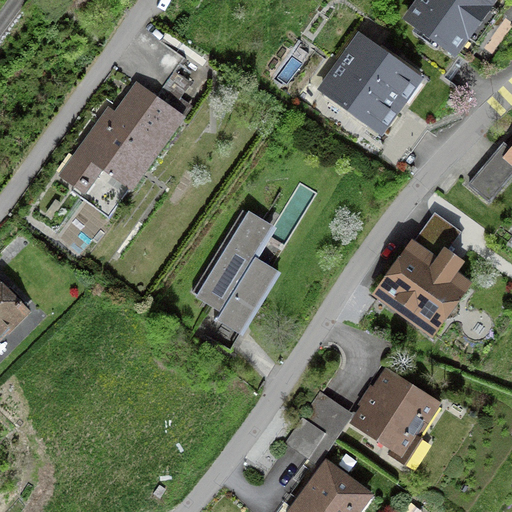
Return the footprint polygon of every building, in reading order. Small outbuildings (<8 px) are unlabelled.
[(508,0),(416,0),(402,19),(461,64),(508,0)] [(345,63),(407,111),(429,84),(367,35),(345,63)] [(407,111),(345,63),(324,90),(385,139),(407,111)] [(189,122),(138,83),(118,112),(107,103),(58,175),(95,201),(114,172),(139,193),(189,122)] [(273,226),(249,212),(248,213),(243,210),(193,291),(198,294),(196,296),(221,311),(215,321),(241,337),(280,274),(256,259),(270,236),(275,228),(273,226)] [(462,234),(437,217),(379,297),(438,339),(475,287),(464,279),(471,269),(449,253),(462,234)] [(0,347),(36,314),(0,274),(0,347)] [(448,407),(394,373),(356,428),(407,461),(448,407)] [(353,417),(321,394),(306,416),(338,438),(353,417)] [(327,436),(303,420),(287,444),(311,460),(327,436)] [(366,511),(377,497),(326,462),(290,511),(366,511)]
